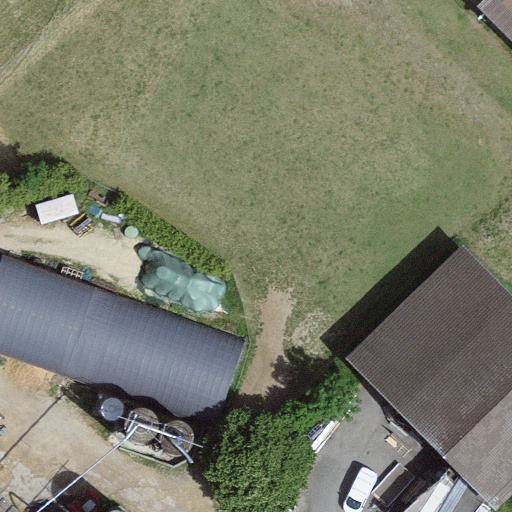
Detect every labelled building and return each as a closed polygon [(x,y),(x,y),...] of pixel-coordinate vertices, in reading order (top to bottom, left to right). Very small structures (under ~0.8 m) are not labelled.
[(511,0),(498,0),(489,10),(511,32),(511,0)] [(511,284),(471,243),(352,360),(499,507),(511,494),(511,284)] [(250,330),(0,252),(0,348),(223,417),(250,330)] [(474,511),(483,502),(437,466),(400,511),(474,511)] [(15,511),(0,499),(0,511),(15,511)]
